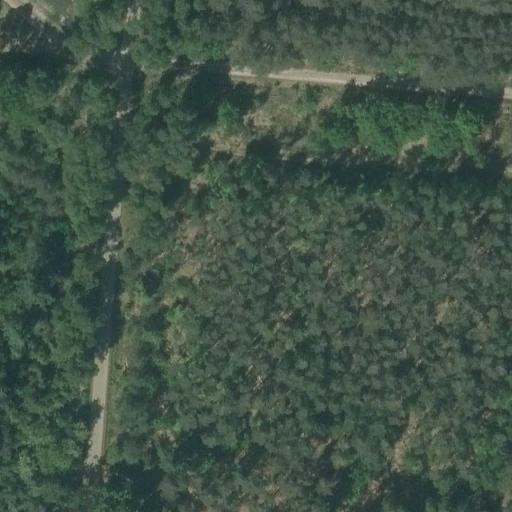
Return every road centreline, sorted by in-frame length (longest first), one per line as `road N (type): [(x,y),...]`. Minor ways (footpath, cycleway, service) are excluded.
road 1 (track): [(511,499),(94,430)]
road 2 (track): [(511,184),(245,158),(186,141),(122,104)]
road 3 (track): [(511,102),(124,69)]
road 4 (track): [(124,69),(0,56)]
